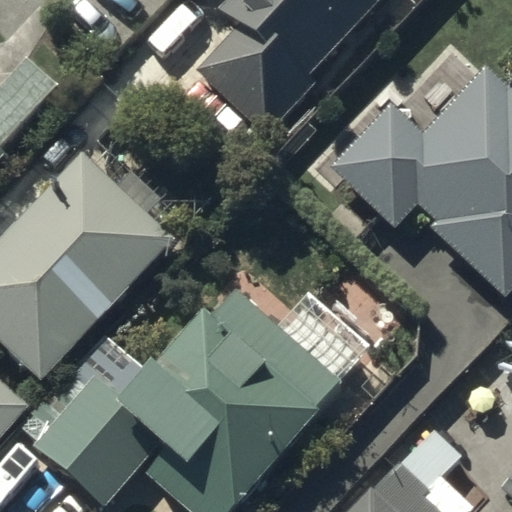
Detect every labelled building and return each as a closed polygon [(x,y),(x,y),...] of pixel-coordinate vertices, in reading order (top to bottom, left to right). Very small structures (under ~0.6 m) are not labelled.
[(386,0),(246,0),(231,16),(252,36),(210,81),(272,139),(318,90),(309,82),(386,0)] [(0,170),(66,99),(34,70),(0,106),(0,170)] [(511,294),(511,101),(490,80),(427,146),(395,115),(338,174),(398,231),(424,204),(453,231),(447,238),(509,297),(511,294)] [(173,254),(86,172),(0,263),(0,341),(49,387),(173,254)] [(237,297),(131,416),(97,386),(39,452),(106,511),(162,448),(179,462),(158,486),(187,511),(245,511),(349,396),(237,297)] [(0,448),(26,421),(0,396),(0,448)] [(465,467),(439,442),(371,511),(430,511),(426,508),(465,467)]
